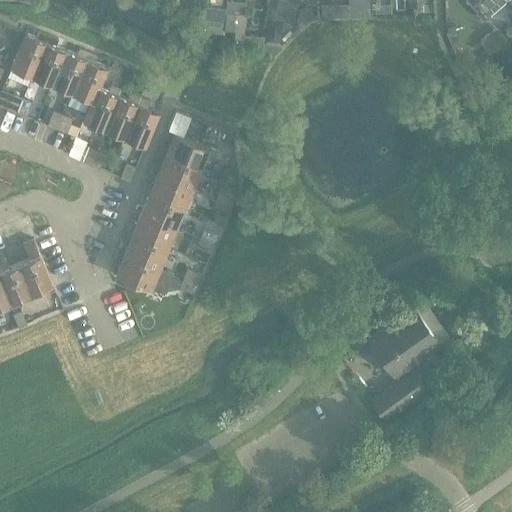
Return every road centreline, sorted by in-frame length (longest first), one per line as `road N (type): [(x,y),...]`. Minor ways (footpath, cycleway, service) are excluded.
road 1 (residential): [(466,511),(442,478),(376,437),(359,412),(199,511)]
road 2 (residential): [(0,138),(100,179),(85,217),(54,207)]
road 3 (residential): [(109,340),(54,207)]
